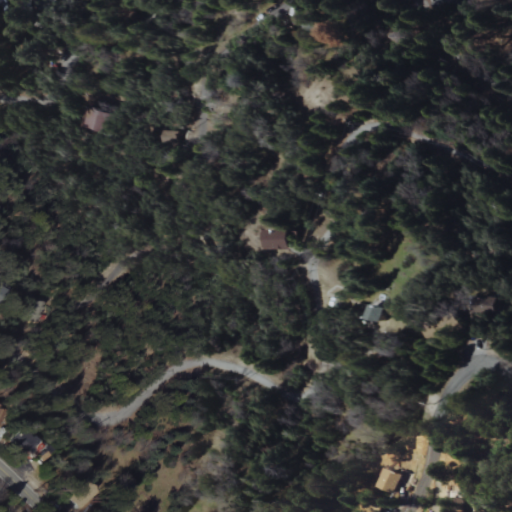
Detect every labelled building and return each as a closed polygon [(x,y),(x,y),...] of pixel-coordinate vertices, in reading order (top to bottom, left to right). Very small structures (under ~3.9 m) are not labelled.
[(323,27),(306,13),(297,25),(314,38),(323,27)] [(102,136),(108,116),(92,111),(90,119),(84,117),(80,129),(102,136)] [(180,133),(164,130),(162,142),(177,145),(180,133)] [(320,164),(303,164),(303,182),(320,183),(320,164)] [(292,232),(271,231),(270,250),(292,251),(292,232)] [(390,309),(378,306),(374,320),(387,323),(390,309)] [(456,332),(438,321),(430,335),(449,346),(456,332)] [(380,350),(381,336),(363,334),(362,350),(380,350)] [(39,451),(42,447),(17,428),(7,442),(32,460),(34,458),(41,463),(45,456),(39,451)] [(397,494),(406,474),(391,468),(383,488),(397,494)] [(65,502),(76,511),(89,497),(78,487),(65,502)]
